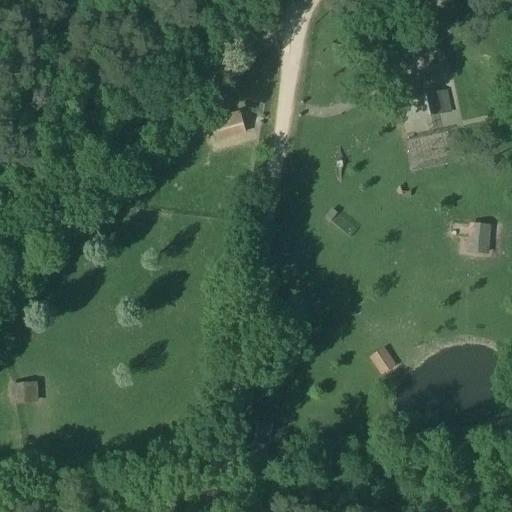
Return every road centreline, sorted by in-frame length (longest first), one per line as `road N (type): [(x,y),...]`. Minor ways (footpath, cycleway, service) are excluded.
road 1 (track): [(290,5),(219,495)]
road 2 (track): [(290,5),(0,270)]
